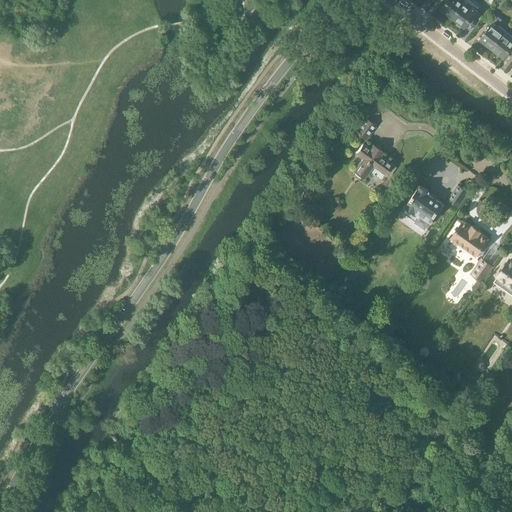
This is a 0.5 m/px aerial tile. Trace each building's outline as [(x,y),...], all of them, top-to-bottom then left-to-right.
[(465,1),(463,0),(447,0),(441,8),(453,17),(465,1)] [(476,2),(472,7),(465,1),(453,17),(465,26),(477,10),(481,6),(476,2)] [(505,32),(498,27),(503,20),(498,16),(493,23),(492,23),(480,39),(493,48),(505,32)] [(511,37),(511,38),(505,32),(493,48),(504,57),(508,52),(511,54),(511,37)] [(365,140),(376,125),(365,117),(355,132),(365,140)] [(363,158),(354,170),(358,174),(357,175),(360,177),(361,177),(361,176),(364,177),(368,171),(380,179),(384,173),(385,173),(392,163),(380,155),(382,151),(373,144),(370,148),(363,143),(356,152),(363,158)] [(303,188),(311,193),(317,185),(309,180),(303,188)] [(419,183),(404,205),(413,212),(412,213),(416,217),(414,220),(424,227),(429,220),(430,221),(443,203),(426,191),(427,190),(419,183)] [(458,184),(447,199),(458,207),(469,192),(458,184)] [(304,189),(298,185),(294,191),(300,195),(304,189)] [(476,255),(487,239),(479,233),(480,231),(472,226),(471,227),(463,221),(451,238),(476,255)] [(471,273),(482,281),(492,266),(482,259),(471,273)] [(511,286),(511,261),(509,260),(497,276),(511,286)] [(361,272),(354,266),(350,271),(356,277),(361,272)]
